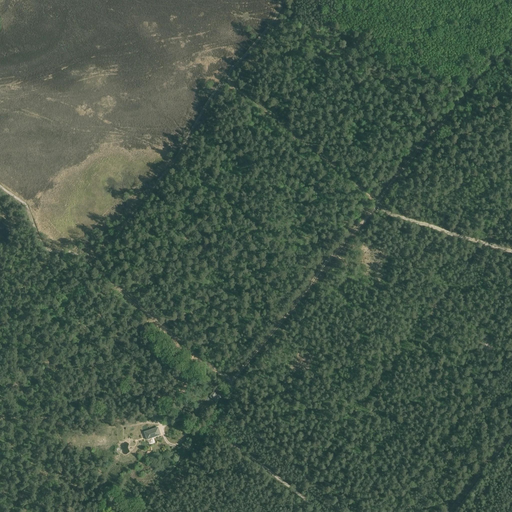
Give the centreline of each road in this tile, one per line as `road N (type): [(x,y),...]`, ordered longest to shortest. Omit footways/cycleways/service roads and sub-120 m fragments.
road 1 (track): [(91,263),(230,382),(231,397),(211,424)]
road 2 (track): [(377,204),(230,382)]
road 3 (track): [(225,79),(173,163),(91,263)]
road 4 (track): [(377,204),(511,42)]
road 5 (track): [(377,204),(225,79)]
road 6 (track): [(211,424),(324,511)]
road 7 (unknown): [(511,250),(377,204)]
